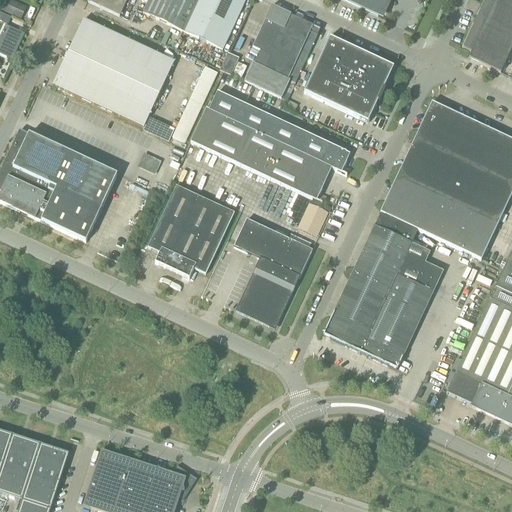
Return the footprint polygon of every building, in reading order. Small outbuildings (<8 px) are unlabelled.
[(27,8),(8,0),(2,0),(0,5),(0,10),(21,20),(27,8)] [(88,0),(87,2),(119,17),(127,0),(88,0)] [(149,0),(143,14),(156,20),(165,0),(149,0)] [(165,0),(156,20),(169,26),(181,0),(165,0)] [(183,0),(181,0),(169,26),(182,33),(195,5),(183,0)] [(197,0),(195,5),(182,33),(222,51),(246,0),(197,0)] [(340,0),(378,18),(386,0),(340,0)] [(469,60),(500,74),(511,48),(511,0),(485,0),(463,47),(473,52),(469,60)] [(262,53),(256,66),(253,65),(244,83),(281,101),(289,82),(295,85),(320,30),(271,8),(253,48),(262,53)] [(11,19),(0,13),(0,21),(8,25),(11,19)] [(174,63),(83,21),(53,86),(143,129),(174,63)] [(6,27),(0,39),(0,54),(10,59),(22,35),(6,27)] [(394,69),(333,41),(330,39),(304,94),(368,124),(394,69)] [(228,54),(220,71),(220,72),(231,77),(239,59),(228,54)] [(172,139),(185,145),(218,75),(205,69),(172,139)] [(287,103),(295,85),(289,82),(281,101),(287,103)] [(326,168),(341,175),(350,156),(217,94),(209,113),(208,113),(326,168)] [(511,142),(431,105),(381,214),(390,218),(418,231),(481,260),(511,193),(511,142)] [(320,182),(326,168),(208,113),(209,113),(206,111),(190,145),(317,204),(326,184),(320,182)] [(117,177),(20,132),(0,173),(0,192),(2,194),(0,198),(0,204),(85,244),(117,177)] [(161,162),(144,155),(138,168),(155,176),(161,162)] [(189,280),(194,270),(205,276),(234,214),(176,187),(147,249),(159,254),(155,264),(189,280)] [(356,268),(334,315),(323,337),(396,372),(443,272),(424,264),(429,253),(411,245),(418,231),(390,218),(381,214),(375,228),(356,268)] [(300,280),(312,254),(313,253),(247,221),(234,249),(263,262),(260,268),(258,267),(237,313),(269,328),(270,327),(277,323),(279,325),(297,285),(296,284),(298,279),(300,280)] [(511,252),(495,290),(496,290),(490,301),(446,394),(471,406),(470,409),(511,428),(511,252)] [(0,473),(12,437),(0,433),(0,473)] [(12,437),(0,473),(0,495),(22,503),(40,446),(12,437)] [(40,446),(22,503),(18,511),(50,511),(69,456),(40,446)] [(82,509),(91,511),(175,511),(186,480),(101,453),(82,509)]
